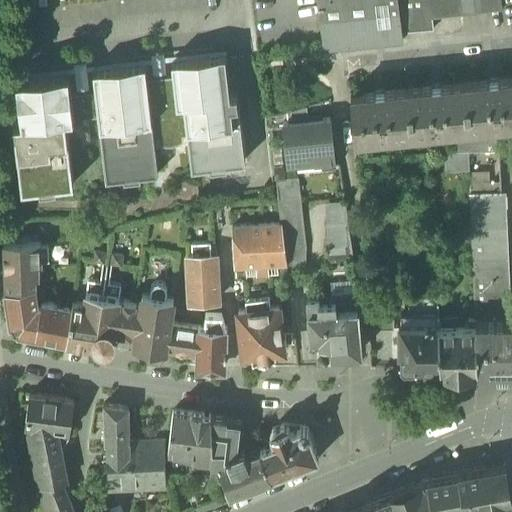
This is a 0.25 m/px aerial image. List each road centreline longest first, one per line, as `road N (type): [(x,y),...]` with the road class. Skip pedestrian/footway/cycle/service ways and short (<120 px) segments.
road 1 (residential): [(0,365),(335,403)]
road 2 (residential): [(272,511),(511,420)]
road 3 (residential): [(337,57),(511,39)]
